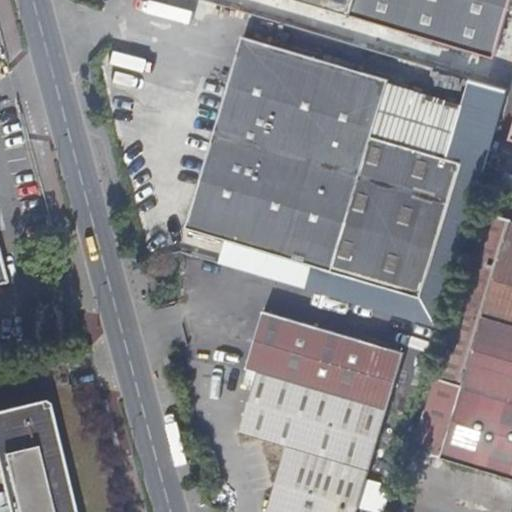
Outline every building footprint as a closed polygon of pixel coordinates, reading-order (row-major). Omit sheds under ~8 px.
[(355,0),(274,0),(345,22),(357,26),(361,11),(353,9),(355,0)] [(511,33),(511,0),(355,0),(353,9),(361,11),(357,26),(501,69),(511,33)] [(354,35),(357,26),(345,22),(342,31),(354,35)] [(422,301),(463,165),(375,139),(392,83),(245,39),(189,231),(422,301)] [(472,141),(477,122),(462,118),(456,137),(472,141)] [(511,219),(476,209),(441,330),(470,339),(511,352),(511,219)] [(0,285),(10,283),(0,249),(0,285)] [(169,287),(166,274),(164,273),(154,276),(158,289),(159,290),(169,287)] [(511,352),(470,339),(441,330),(426,379),(462,390),(445,452),(442,460),(511,481),(511,352)] [(360,511),(400,374),(259,333),(248,373),(262,377),(246,431),(295,444),(275,511),(360,511)] [(77,511),(51,406),(43,402),(0,412),(0,511),(77,511)]
